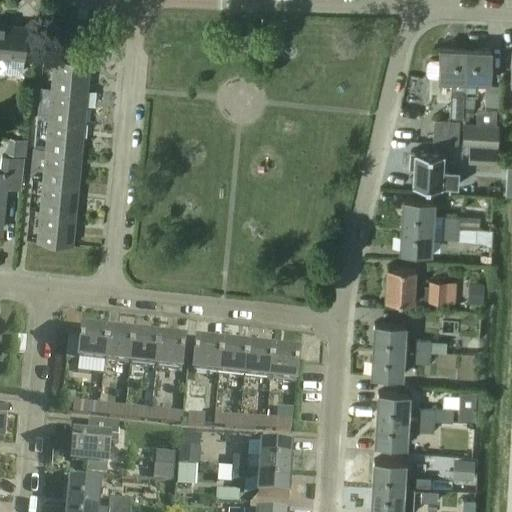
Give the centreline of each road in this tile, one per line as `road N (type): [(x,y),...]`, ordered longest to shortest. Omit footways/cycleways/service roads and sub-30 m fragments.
road 1 (residential): [(336,322),(392,84),(417,22)]
road 2 (residential): [(109,296),(138,0)]
road 3 (residential): [(140,0),(394,0)]
road 4 (residential): [(336,322),(109,296)]
road 5 (residential): [(26,511),(46,290)]
road 6 (residential): [(326,511),(336,322)]
